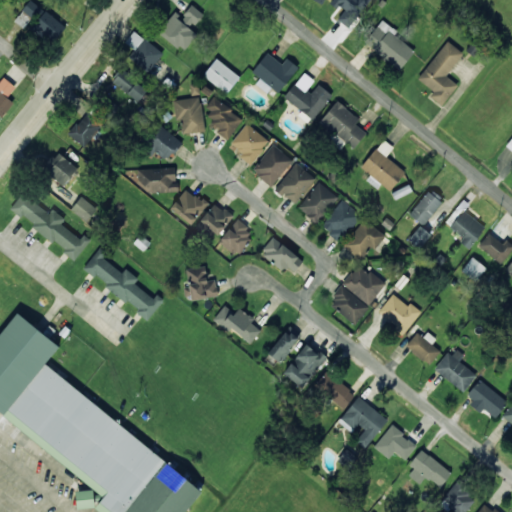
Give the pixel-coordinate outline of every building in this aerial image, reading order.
[(29,0),(14,21),(25,29),(42,8),(31,0),(29,0)] [(370,0),(331,0),(330,1),(343,12),(337,19),(348,28),(371,0),(370,0)] [(197,35),(189,28),(203,14),(192,4),(181,17),(175,12),(158,30),(181,51),(197,35)] [(32,27),(51,44),(66,27),(46,10),(32,27)] [(394,34),(397,31),(381,19),(363,41),(400,70),(415,51),(394,34)] [(128,57),(149,72),(163,53),(134,31),(125,42),(134,49),(128,57)] [(429,96),(442,106),(458,85),(446,76),(463,53),(447,40),(418,79),(433,91),(429,96)] [(282,64),(267,52),(252,72),(260,78),(255,84),(267,93),(271,87),(279,93),(299,67),(286,58),(282,64)] [(227,94),(240,76),(216,58),(203,75),(227,94)] [(111,80),(138,102),(148,90),(121,68),(111,80)] [(329,97),(311,84),(314,80),(303,72),(284,98),(314,119),(329,97)] [(0,114),(2,117),(13,102),(7,97),(16,86),(3,77),(0,81),(0,114)] [(173,100),(175,119),(181,119),(183,134),(204,131),(201,97),(173,100)] [(214,98),(204,114),(214,120),(210,126),(229,139),(243,117),(214,98)] [(355,123),(359,119),(337,100),(320,121),(354,148),(366,132),(355,123)] [(69,134),(83,145),(101,121),(87,110),(69,134)] [(143,150),(151,157),(156,151),(168,160),(182,141),(157,123),(144,142),(147,144),(143,150)] [(269,139),(245,123),(228,148),(252,164),(269,139)] [(329,140),(341,148),(345,141),(333,133),(329,140)] [(386,157),(393,146),(383,139),(361,167),(370,174),(366,180),(377,188),(381,184),(390,191),(405,171),(386,157)] [(252,171),(272,186),(293,160),(272,144),(252,171)] [(77,167),(56,151),(42,169),(63,186),(77,167)] [(275,190),(296,204),(315,176),(294,162),(275,190)] [(140,168),(141,193),(177,191),(176,167),(140,168)] [(337,196),(318,182),(298,209),(317,223),(337,196)] [(170,210),(193,224),(207,202),(184,188),(170,210)] [(443,199),(428,189),(409,215),(425,226),(443,199)] [(76,259),(88,242),(62,222),(65,218),(52,208),(49,213),(22,193),(10,208),(21,216),(76,259)] [(71,209),(87,222),(97,209),(81,196),(71,209)] [(340,242),(360,216),(340,201),(321,227),(340,242)] [(213,240),(232,215),(214,202),(195,227),(213,240)] [(450,228),(464,236),(460,243),(470,249),(485,225),(461,210),(450,228)] [(360,259),(370,247),(373,250),(385,236),(365,218),(343,244),(360,259)] [(237,254),(253,231),(236,219),(219,242),(237,254)] [(511,232),(511,228),(500,219),(478,246),(501,264),(511,249),(511,244),(506,239),(511,232)] [(408,240),(419,249),(431,234),(420,225),(408,240)] [(262,253),(292,275),(303,260),(273,237),(262,253)] [(150,318),(164,299),(157,294),(153,298),(133,283),(137,277),(125,268),(123,272),(103,258),(107,252),(100,246),(83,270),(150,318)] [(487,268),(473,256),(461,270),(474,282),(487,268)] [(342,283),(368,305),(385,284),(359,263),(342,283)] [(187,268),(190,286),(183,287),(185,299),(218,295),(216,279),(207,280),(206,266),(187,268)] [(332,297),(337,301),(332,307),(355,324),(369,305),(340,285),(332,297)] [(421,312),(411,303),(408,306),(393,294),(378,312),(403,333),(421,312)] [(251,343),(260,330),(250,322),(253,318),(239,307),(235,313),(224,305),(213,320),(228,331),(230,328),(251,343)] [(184,511),(203,488),(44,366),(59,345),(16,312),(0,332),(0,415),(105,495),(94,508),(99,511),(184,511)] [(267,353),(279,363),(299,338),(287,328),(267,353)] [(428,365),(440,351),(432,344),(436,339),(424,328),(407,347),(428,365)] [(283,373),(302,388),(325,357),(306,342),(283,373)] [(459,361),(464,355),(453,346),(435,370),(464,392),(477,374),(459,361)] [(344,409),(356,392),(325,371),(313,388),(344,409)] [(495,418),(507,402),(479,379),(465,397),(482,411),(483,409),(495,418)] [(356,441),(366,448),(387,418),(357,396),(339,421),(352,430),(357,424),(365,429),(356,441)] [(388,459),(395,451),(405,460),(417,445),(392,424),(373,446),(388,459)] [(426,476),(439,487),(451,473),(421,449),(409,464),(414,468),(408,475),(419,484),(426,476)] [(454,511),(464,511),(476,498),(456,482),(441,501),(454,511)] [(77,508),(94,507),(93,490),(76,490),(77,508)] [(497,511),(485,502),(477,511),(497,511)]
